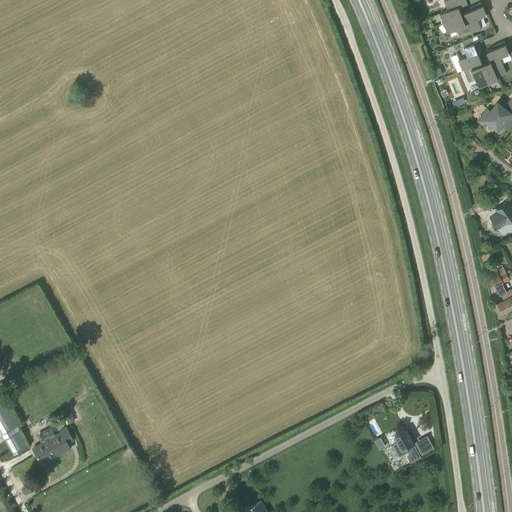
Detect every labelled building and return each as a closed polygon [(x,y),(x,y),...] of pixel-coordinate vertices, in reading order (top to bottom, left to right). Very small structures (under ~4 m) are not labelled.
[(444,0),(447,10),(459,5),(467,2),(466,0),(444,0)] [(470,10),(463,13),(470,31),(470,32),(480,28),(477,18),(485,15),(481,3),(469,7),(470,10)] [(440,22),(441,24),(450,20),(461,15),(460,12),(458,13),(457,9),(460,8),(459,5),(447,10),(439,13),(441,18),(440,22)] [(418,21),(426,18),(423,10),(416,13),(418,21)] [(457,36),(470,31),(463,13),(461,10),(460,12),(461,15),(450,20),(441,24),(441,26),(446,30),(447,32),(455,29),(457,36)] [(457,72),(462,70),(462,69),(481,62),(478,54),(480,53),(475,42),(470,44),(470,42),(472,41),(471,38),(461,41),(463,47),(462,47),(466,56),(459,59),(457,54),(451,57),(457,72)] [(429,43),(432,50),(438,47),(435,40),(429,43)] [(485,51),(488,59),(493,71),(494,71),(496,77),(505,74),(499,57),(508,54),(503,42),(491,46),(492,48),(485,51)] [(488,59),(486,60),(487,64),(484,66),(483,64),(480,65),(488,85),(490,85),(494,81),(497,80),(496,77),(494,71),(493,71),(488,59)] [(462,69),(462,70),(467,82),(474,79),(477,87),(481,85),(486,86),(488,85),(480,65),(483,64),(483,61),(481,62),(462,69)] [(508,126),(511,122),(511,123),(511,121),(511,97),(504,108),(496,102),(489,111),(486,109),(477,121),(484,126),(487,122),(496,130),(501,124),(504,126),(508,126)] [(495,209),(505,224),(506,223),(509,227),(511,225),(511,209),(506,201),(495,209)] [(509,279),(503,267),(496,270),(496,272),(502,283),(509,279)] [(496,272),(496,270),(490,273),(493,278),(491,278),(495,286),(495,287),(495,288),(495,289),(496,290),(496,291),(496,292),(497,292),(497,293),(498,294),(499,295),(500,295),(503,300),(496,303),(502,313),(511,307),(511,304),(505,291),(506,291),(502,283),(496,272)] [(0,434),(2,433),(14,453),(28,446),(17,425),(20,423),(0,385),(0,434)] [(65,420),(72,416),(68,408),(61,412),(65,420)] [(41,441),(42,442),(32,447),(42,464),(71,448),(68,443),(74,439),(67,426),(61,429),(62,431),(55,435),(54,434),(55,434),(51,427),(37,434),(41,441)] [(406,430),(394,437),(397,442),(393,444),(400,456),(408,451),(410,455),(408,457),(411,462),(421,457),(406,430)] [(268,511),(261,500),(243,510),(243,511),(268,511)]
